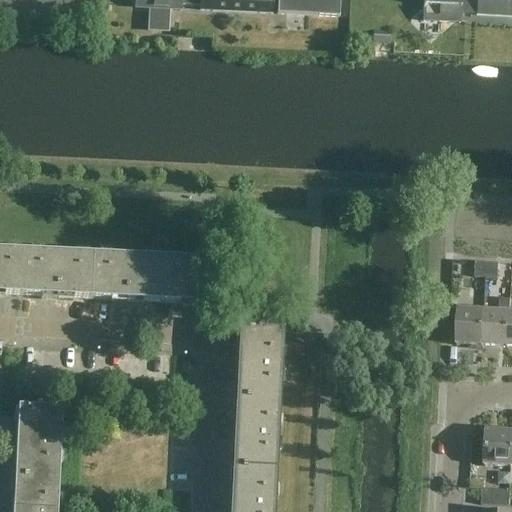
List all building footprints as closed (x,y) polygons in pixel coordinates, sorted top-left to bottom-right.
[(135,0),(136,0),(135,8),(180,11),(180,7),(200,8),(200,12),(271,15),(272,0),(135,0)] [(277,0),(277,16),(339,19),(339,0),(277,0)] [(511,0),(423,0),(422,22),(460,24),(460,9),(474,10),(473,16),(511,18),(511,0)] [(0,297),(56,300),(58,256),(0,252),(0,297)] [(56,300),(85,302),(125,303),(127,259),(58,256),(56,300)] [(125,303),(154,305),(195,307),(196,289),(199,289),(199,284),(196,284),(197,262),(127,259),(125,303)] [(475,279),(486,279),(487,263),(475,263),(475,279)] [(487,263),(486,279),(498,280),(499,264),(487,263)] [(484,311),(482,348),(507,349),(509,313),(510,301),(499,300),(499,312),(484,311)] [(456,346),(482,348),(484,311),(458,310),(456,346)] [(238,331),(236,373),(235,401),(279,403),(283,333),(261,332),(261,330),(256,329),(256,332),(238,331)] [(231,470),(276,473),(279,403),(235,401),(231,470)] [(13,480),(58,482),(61,412),(40,411),(40,408),(35,408),(35,411),(17,410),(13,480)] [(511,432),(486,431),(485,467),(484,468),(510,469),(511,436),(511,432)] [(231,470),(229,511),(273,511),(276,473),(231,470)] [(13,480),(11,511),(56,511),(58,482),(13,480)] [(469,490),(470,490),(484,491),(485,481),(470,481),(469,490)] [(483,491),(483,507),(509,508),(510,493),(483,491)]
